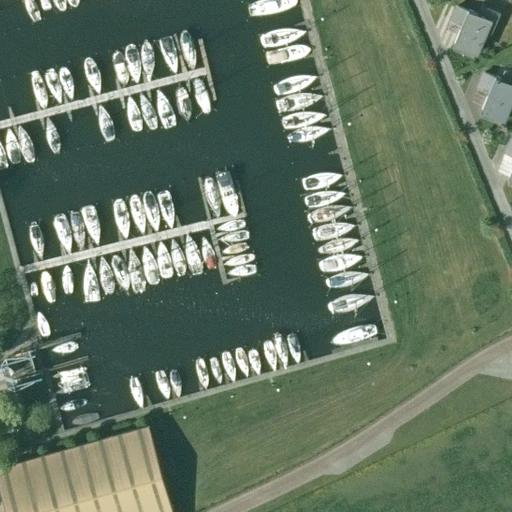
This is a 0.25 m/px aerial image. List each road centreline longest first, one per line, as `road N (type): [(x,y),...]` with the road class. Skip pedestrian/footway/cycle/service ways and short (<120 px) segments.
road 1 (residential): [(227,511),(348,449),(511,343)]
road 2 (residential): [(511,236),(416,0)]
